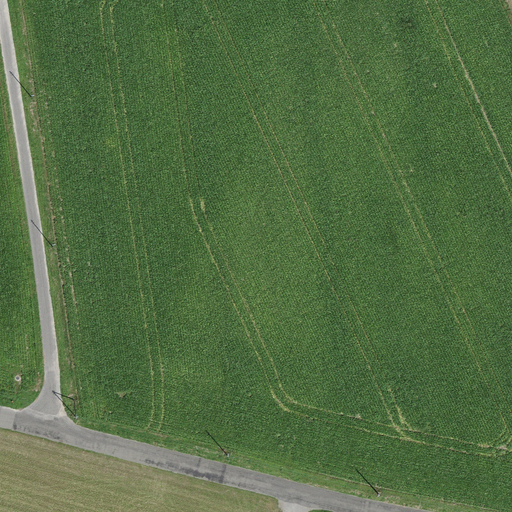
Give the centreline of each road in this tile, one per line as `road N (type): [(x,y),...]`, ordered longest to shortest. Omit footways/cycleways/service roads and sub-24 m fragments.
road 1 (track): [(1,0),(60,436)]
road 2 (unclassified): [(373,511),(0,421)]
